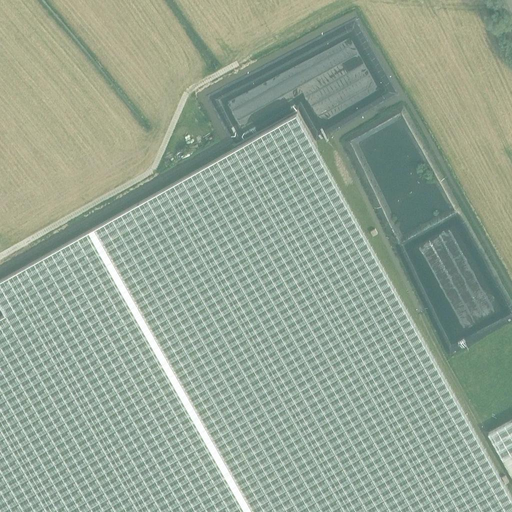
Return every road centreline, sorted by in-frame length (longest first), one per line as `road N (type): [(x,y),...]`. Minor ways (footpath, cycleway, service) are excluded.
road 1 (track): [(0,257),(152,167),(188,92),(349,0)]
road 2 (track): [(372,0),(510,4)]
